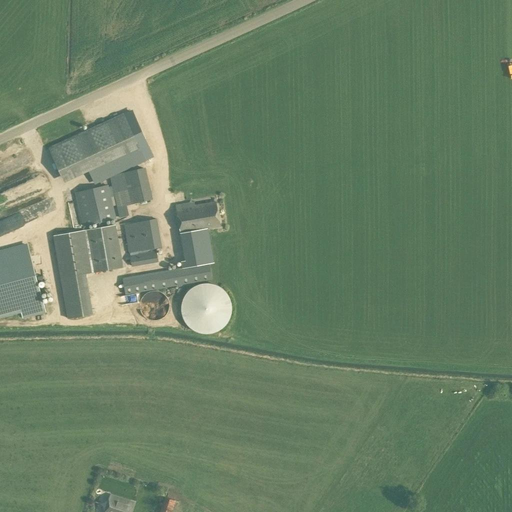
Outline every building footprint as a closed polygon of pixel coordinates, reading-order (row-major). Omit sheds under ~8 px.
[(124,116),(50,150),(62,177),(136,143),(124,116)] [(144,168),(110,176),(119,217),(127,216),(124,205),(151,199),(144,168)] [(75,193),(83,227),(116,219),(116,217),(118,217),(117,213),(115,213),(113,206),(115,206),(111,187),(108,187),(108,185),(75,193)] [(181,259),(183,268),(209,264),(203,229),(220,226),(216,204),(210,205),(210,203),(191,206),(190,203),(176,205),(185,258),(181,259)] [(131,224),(125,225),(130,253),(132,267),(158,262),(156,249),(162,248),(157,219),(131,224)] [(122,266),(115,226),(54,237),(68,318),(92,314),(85,273),(122,266)] [(26,245),(0,251),(0,317),(22,311),(24,318),(44,312),(26,245)] [(124,278),(127,294),(142,291),(212,279),(209,264),(183,268),(140,275),(124,278)] [(170,308),(170,306),(170,305),(170,303),(169,302),(169,301),(168,299),(168,298),(167,297),(166,296),(165,295),(164,294),(162,293),(161,293),(159,292),(157,292),(156,291),(155,291),(153,292),(152,292),(151,292),(149,293),(148,294),(146,295),(145,296),(144,297),(144,298),(143,299),(142,301),(142,302),(142,303),(141,305),(141,306),(141,307),(142,308),(142,310),(142,311),(143,312),(144,313),(144,314),(146,316),(147,317),(148,318),(149,318),(150,319),(151,319),(153,320),(155,320),(157,320),(158,320),(159,319),(161,319),(162,318),(163,318),(164,317),(165,316),(166,315),(167,315),(168,313),(168,312),(169,310),(169,309),(170,308)] [(132,302),(130,294),(121,296),(122,304),(132,302)] [(130,511),(134,502),(111,494),(105,511),(130,511)] [(160,511),(171,511),(175,501),(165,497),(160,511)]
